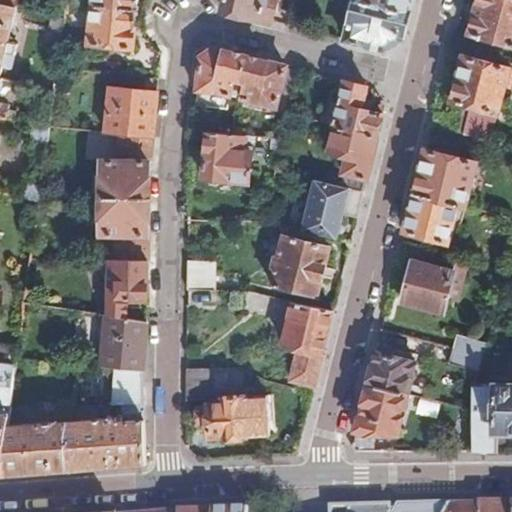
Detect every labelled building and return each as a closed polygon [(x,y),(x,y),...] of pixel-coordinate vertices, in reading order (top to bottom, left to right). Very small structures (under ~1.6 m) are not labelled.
[(19,0),(0,0),(0,3),(17,8),(19,0)] [(94,0),(94,10),(137,16),(139,0),(94,0)] [(228,0),(225,12),(273,25),(278,0),(228,0)] [(408,15),(411,0),(360,0),(360,3),(408,15)] [(511,0),(479,0),(470,36),(511,46),(511,0)] [(17,8),(0,3),(0,79),(2,80),(4,70),(11,72),(15,58),(8,56),(20,9),(17,8)] [(385,52),(401,43),(405,27),(408,15),(360,3),(356,3),(346,43),(385,52)] [(132,53),(137,16),(94,10),(89,47),(132,53)] [(63,47),(67,20),(55,17),(51,45),(63,47)] [(238,86),(245,59),(213,51),(199,59),(194,106),(222,113),(227,99),(230,99),(233,85),(238,86)] [(437,105),(432,127),(492,144),(507,85),(511,86),(511,70),(466,57),(453,108),(437,105)] [(289,99),(296,72),(245,59),(238,86),(243,88),(240,102),(275,110),(278,96),(289,99)] [(336,127),(378,137),(383,118),(362,112),(367,90),(344,84),(335,120),(323,118),(322,123),(336,127)] [(118,138),(153,141),(157,95),(112,92),(108,137),(118,138)] [(343,189),(364,194),(378,137),(336,127),(326,171),(346,177),(343,189)] [(49,145),(51,131),(35,128),(33,137),(36,142),(49,145)] [(245,137),(236,136),(207,132),(202,180),(204,180),(204,183),(207,187),(216,188),(218,184),(218,181),(249,184),(253,148),(243,147),(245,137)] [(149,206),(153,141),(118,138),(117,157),(125,158),(125,165),(104,165),(103,181),(98,184),(96,204),(149,206)] [(426,150),(415,194),(460,207),(465,208),(478,164),(426,150)] [(357,220),(364,194),(343,189),(321,183),(307,233),(337,241),(344,217),(357,220)] [(27,194),(25,201),(40,205),(42,200),(42,192),(33,190),(27,194)] [(415,194),(406,232),(451,245),(460,207),(415,194)] [(148,262),(149,206),(96,204),(95,221),(102,227),(102,238),(120,238),(120,245),(113,246),(113,262),(148,262)] [(329,250),(288,238),(283,256),(274,254),(269,270),(279,272),(275,289),(317,299),(329,250)] [(188,261),(188,290),(219,290),(218,262),(188,261)] [(147,305),(148,262),(113,262),(109,262),(108,303),(147,305)] [(464,286),(469,266),(457,263),(454,274),(413,265),(404,304),(447,314),(454,283),(464,286)] [(316,389),(334,312),(297,303),(287,346),(302,350),(294,384),(316,389)] [(144,374),(146,325),(110,319),(108,370),(111,370),(144,374)] [(455,350),(484,357),(489,342),(458,334),(455,350)] [(1,347),(0,352),(0,367),(16,370),(18,360),(19,350),(1,347)] [(376,352),(368,385),(410,396),(419,363),(411,361),(411,355),(391,350),(390,355),(376,352)] [(480,370),(484,357),(455,350),(452,363),(480,370)] [(0,473),(2,473),(8,426),(16,370),(0,367),(0,473)] [(146,408),(144,374),(111,370),(112,400),(122,400),(123,407),(146,408)] [(223,372),(188,371),(188,402),(206,401),(207,408),(199,409),(200,426),(208,426),(209,440),(226,440),(226,442),(270,440),(269,399),(225,401),(223,372)] [(497,433),(511,433),(511,383),(475,383),(473,455),(497,455),(497,433)] [(368,385),(360,417),(373,421),(371,428),(391,434),(394,426),(402,428),(410,396),(368,385)] [(60,423),(72,423),(74,410),(75,401),(62,402),(60,423)] [(148,467),(146,423),(124,424),(123,418),(110,419),(109,408),(74,410),(72,423),(68,472),(148,467)] [(8,426),(2,473),(1,477),(68,472),(72,423),(60,423),(8,426)] [(444,511),(449,503),(400,505),(396,511),(444,511)] [(510,511),(511,503),(449,503),(444,511),(510,511)]
